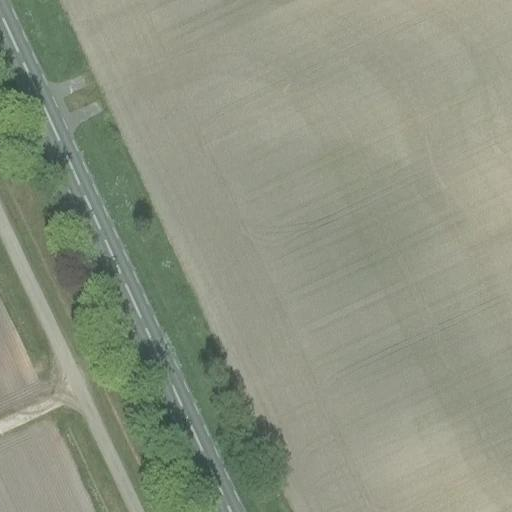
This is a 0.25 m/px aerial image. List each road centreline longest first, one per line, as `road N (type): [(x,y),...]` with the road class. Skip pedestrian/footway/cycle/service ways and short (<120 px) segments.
road 1 (primary): [(227,511),(0,19)]
road 2 (unclassified): [(134,511),(0,226)]
